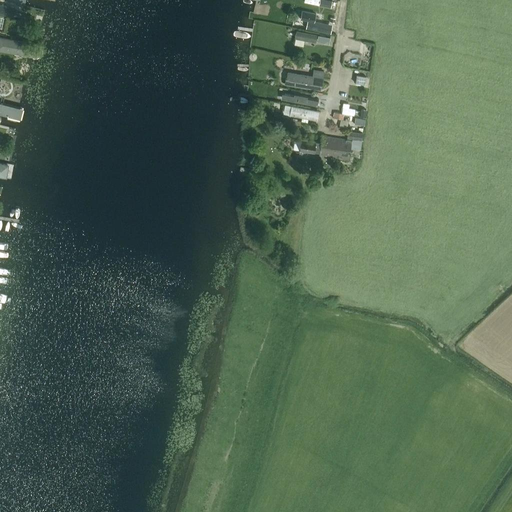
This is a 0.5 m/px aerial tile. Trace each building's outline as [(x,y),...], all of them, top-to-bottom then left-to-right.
[(0,4),(0,15),(13,18),(15,8),(0,4)] [(300,20),(308,21),(306,28),(320,31),(322,24),(314,22),(315,14),(302,11),(300,20)] [(295,38),(315,42),(316,35),(297,31),(295,38)] [(40,60),(43,47),(0,38),(0,52),(27,57),(40,60)] [(286,78),(285,85),(320,90),(321,85),(322,85),(324,72),(314,71),(313,77),(288,73),(287,79),(286,78)] [(355,83),(365,85),(366,77),(356,76),(355,83)] [(318,99),(284,93),(283,98),(317,105),(318,99)] [(21,122),(23,110),(0,105),(0,117),(14,120),(21,122)] [(291,106),(289,115),(317,121),(319,112),(291,106)] [(362,134),(348,132),(347,139),(355,140),(354,149),(360,150),(362,134)] [(301,140),(299,151),(319,153),(319,155),(349,159),(352,141),(322,136),(321,143),(301,140)] [(14,166),(1,164),(0,163),(0,178),(1,179),(11,181),(14,166)]
